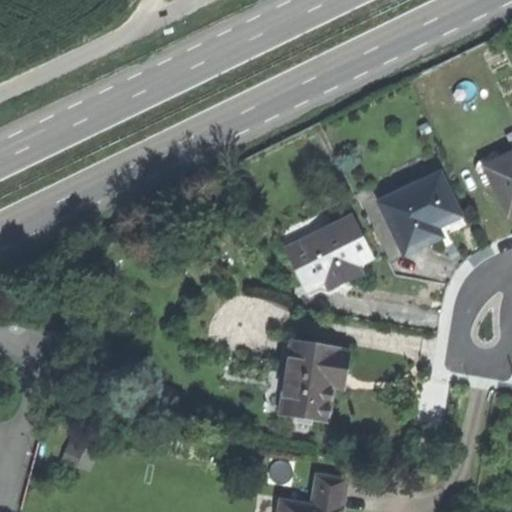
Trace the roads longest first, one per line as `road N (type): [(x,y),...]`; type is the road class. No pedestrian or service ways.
road 1 (trunk): [(0,232),(478,0)]
road 2 (trunk): [(326,0),(0,158)]
road 3 (track): [(154,20),(0,90)]
road 4 (residential): [(10,479),(39,372),(28,353),(0,339)]
